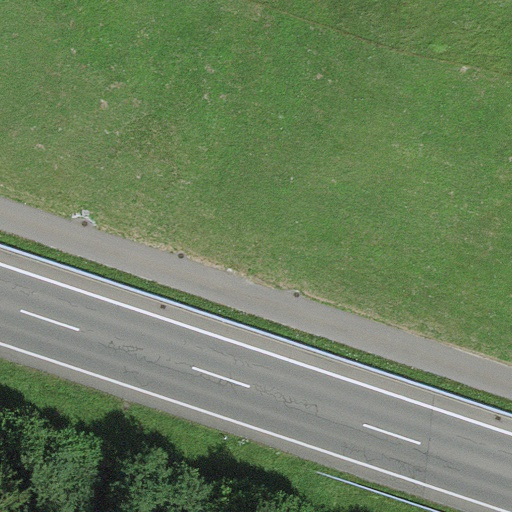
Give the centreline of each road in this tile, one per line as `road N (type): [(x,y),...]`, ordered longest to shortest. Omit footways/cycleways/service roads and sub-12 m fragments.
road 1 (unclassified): [(511,386),(0,213)]
road 2 (trunk): [(511,477),(0,305)]
